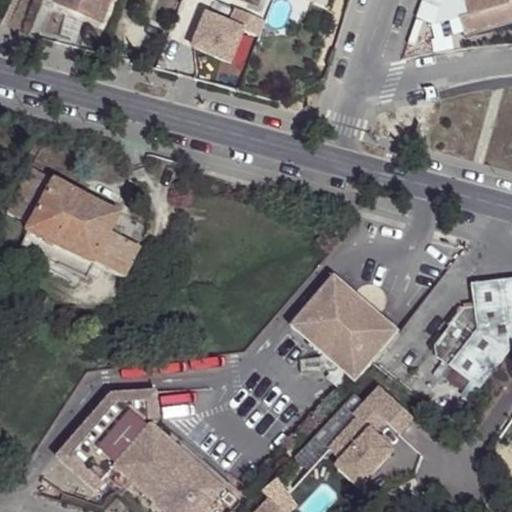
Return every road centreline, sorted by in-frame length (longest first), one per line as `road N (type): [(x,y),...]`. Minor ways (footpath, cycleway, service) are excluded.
road 1 (unclassified): [(435,188),(407,260),(345,252),(243,372),(93,386),(13,505)]
road 2 (tertiary): [(0,70),(335,158)]
road 3 (unclassified): [(511,60),(351,96)]
